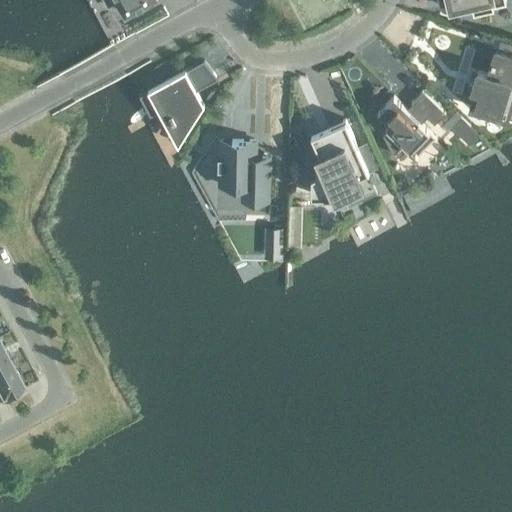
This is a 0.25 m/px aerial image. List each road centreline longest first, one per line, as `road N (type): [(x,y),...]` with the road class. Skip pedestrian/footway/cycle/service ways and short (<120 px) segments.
road 1 (residential): [(0,123),(209,7)]
road 2 (residential): [(391,0),(371,26),(297,61),(252,56),(232,38)]
road 3 (residential): [(0,286),(62,406)]
